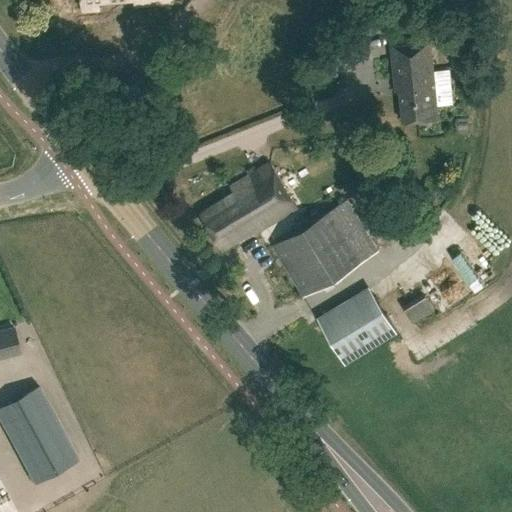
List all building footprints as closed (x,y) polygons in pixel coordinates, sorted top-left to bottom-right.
[(181,8),(180,0),(79,0),(80,15),(97,13),(97,6),(132,4),(133,11),(181,8)] [(437,117),(429,42),(390,46),(393,80),(396,79),(401,121),(437,117)] [(453,67),(437,68),(440,104),(456,103),(453,67)] [(295,207),(267,162),(228,186),(231,191),(200,210),(222,246),(241,234),(244,237),(252,232),(252,234),(295,207)] [(378,249),(347,198),(273,244),(304,295),(378,249)] [(486,252),(506,236),(499,228),(479,244),(486,252)] [(470,281),(478,293),(488,286),(480,275),(470,281)] [(462,281),(444,293),(452,305),(470,293),(462,281)] [(396,331),(368,285),(317,315),(344,362),(396,331)] [(429,294),(406,309),(417,326),(440,311),(429,294)] [(0,357),(19,352),(12,324),(0,327),(0,357)] [(76,458),(36,384),(0,403),(0,421),(33,482),(76,458)]
